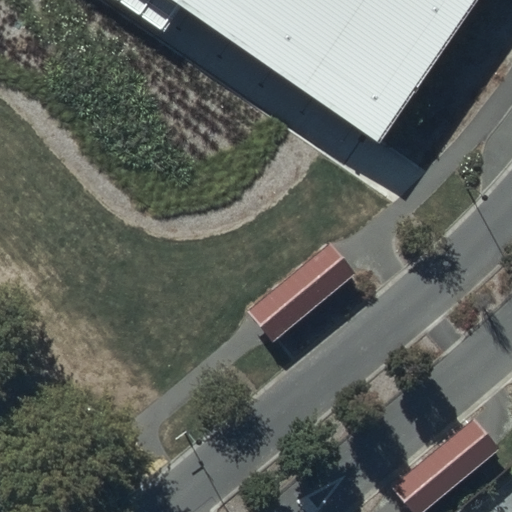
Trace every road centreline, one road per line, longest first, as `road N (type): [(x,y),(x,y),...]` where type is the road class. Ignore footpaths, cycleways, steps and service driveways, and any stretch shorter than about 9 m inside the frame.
road 1 (residential): [(160,511),(511,208)]
road 2 (residential): [(511,329),(299,511)]
